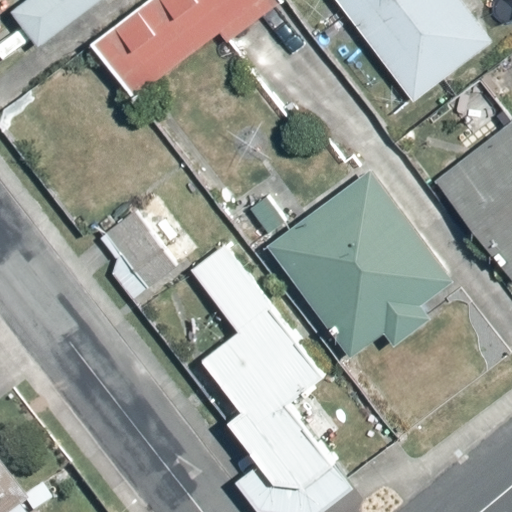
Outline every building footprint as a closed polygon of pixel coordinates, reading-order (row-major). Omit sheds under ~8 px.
[(36,43),(40,48),(100,0),(28,0),(12,13),(36,43)] [(291,0),(290,0),(157,0),(103,41),(144,96),(234,29),(240,38),(291,0)] [(491,40),(460,0),(339,0),(414,98),(491,40)] [(511,121),(437,179),(511,276),(511,121)] [(457,285),(376,174),(275,248),(357,360),(391,335),(401,348),(434,324),(423,309),(457,285)] [(175,267),(128,206),(95,232),(142,293),(175,267)] [(323,511),(349,491),(290,404),(324,381),(228,241),(191,267),(237,334),(201,359),(238,414),(225,423),(255,466),(234,481),(254,511),(323,511)] [(0,511),(11,511),(28,500),(0,462),(0,511)] [(53,501),(43,488),(28,500),(12,511),(40,511),(39,511),(53,501)]
